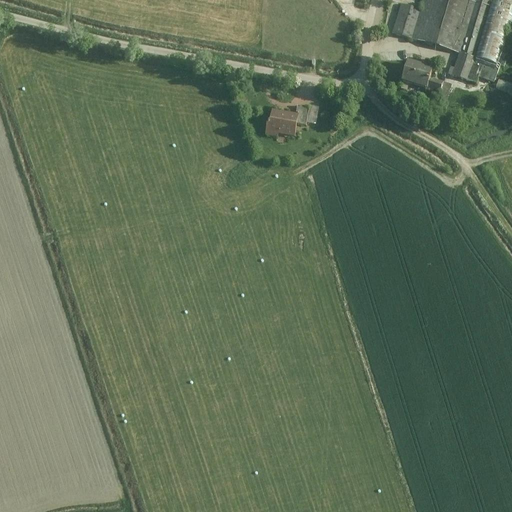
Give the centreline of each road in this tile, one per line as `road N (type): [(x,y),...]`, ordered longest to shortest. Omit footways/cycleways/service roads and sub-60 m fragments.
road 1 (residential): [(0,14),(339,84),(357,81),(366,50),(452,61)]
road 2 (track): [(511,234),(462,161),(403,126),(357,81)]
